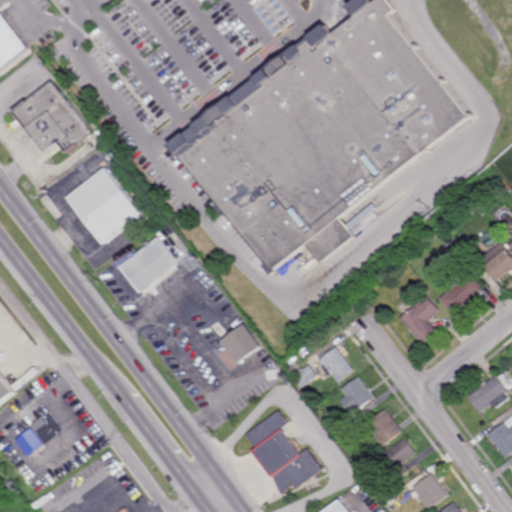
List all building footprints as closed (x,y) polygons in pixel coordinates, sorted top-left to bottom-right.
[(339,26),(340,27),(349,21),(352,25),(360,19),(351,8),(361,0),(371,0),(376,6),(383,0),(390,0),(399,11),(393,15),(474,118),(427,154),(330,29),(337,23),(339,26)] [(0,16),(0,72),(31,49),(4,13),(0,16)] [(330,29),(177,147),(275,273),(310,246),(324,264),(358,237),(344,219),(427,154),(330,29)] [(94,134),(69,154),(62,144),(48,155),(15,112),(55,82),(94,134)] [(107,246),(71,198),(111,168),(147,216),(107,246)] [(145,296),(124,267),(163,238),(184,267),(145,296)] [(470,261),(461,250),(473,240),(482,252),(470,261)] [(460,250),(455,245),(459,242),(464,247),(460,250)] [(511,251),(511,270),(500,281),(482,260),(494,249),(495,251),(505,243),(511,251)] [(208,298),(192,278),(202,270),(218,290),(208,298)] [(486,288),(471,301),(472,302),(469,305),(467,303),(454,314),(442,299),(453,290),(449,285),(456,278),(461,283),(473,273),(486,288)] [(424,345),(402,319),(429,296),(441,310),(434,317),(435,318),(431,322),(440,332),(424,345)] [(260,359),(258,356),(243,366),(242,364),(231,372),(216,350),(248,326),(266,348),(264,349),(268,354),(260,359)] [(341,384),(334,374),(331,376),(324,368),(326,366),(322,361),(339,347),(357,371),(341,384)] [(312,367),(324,361),(320,353),(308,359),(312,367)] [(304,388),(296,377),(311,365),(320,375),(304,388)] [(284,380),(278,372),(283,369),(288,376),(284,380)] [(0,370),(18,394),(0,407),(0,370)] [(511,380),(511,386),(510,388),(511,391),(508,393),(511,398),(501,406),(498,402),(482,413),(470,397),(483,387),(482,386),(487,383),(488,384),(499,375),(501,378),(507,373),(511,380)] [(361,411),(358,408),(353,412),(343,399),(348,396),(343,391),(360,377),(377,398),(361,411)] [(387,448),(368,424),(389,408),(407,432),(387,448)] [(303,452),(311,447),(326,470),(316,477),(321,487),(308,493),(305,485),(301,488),(298,484),(285,493),(277,475),(276,476),(257,449),(258,448),(248,434),(282,411),(291,424),(287,427),(303,452)] [(46,444),(37,432),(49,423),(44,417),(51,412),(65,431),(46,444)] [(346,430),(341,422),(355,412),(361,420),(346,430)] [(511,454),(508,458),(490,435),(511,418),(511,454)] [(398,480),(392,471),(387,474),(378,461),(383,458),(381,457),(407,438),(419,454),(407,463),(412,470),(398,480)] [(431,510),(415,487),(434,474),(450,496),(431,510)] [(14,494),(6,484),(13,479),(20,489),(14,494)] [(318,511),(352,511),(340,496),(318,511)] [(442,511),(456,502),(463,511),(442,511)]
